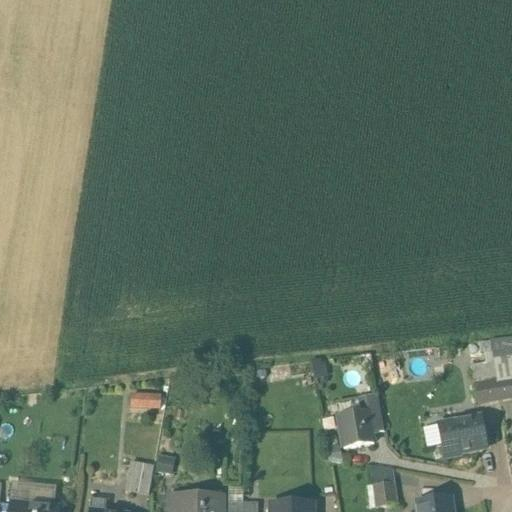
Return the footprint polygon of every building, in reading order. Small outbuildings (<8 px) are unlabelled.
[(511,401),(511,341),(511,339),(467,345),(476,406),(511,401)] [(159,398),(129,397),(129,412),(159,413),(159,398)] [(377,398),(358,401),(361,415),(368,414),(372,435),(383,433),(377,398)] [(361,415),(358,401),(336,405),(339,419),(338,419),(343,451),(373,446),(372,435),(368,414),(361,415)] [(479,419),(439,427),(446,459),(461,456),(460,455),(485,450),(479,419)] [(174,476),(175,460),(156,459),(156,475),(174,476)] [(138,466),(128,466),(127,494),(137,495),(138,466)] [(152,467),(138,466),(137,495),(151,495),(152,467)] [(394,484),(372,487),(375,510),(397,507),(394,484)] [(223,511),(224,497),(173,496),(172,511),(223,511)] [(451,511),(450,500),(417,505),(418,511),(451,511)]
